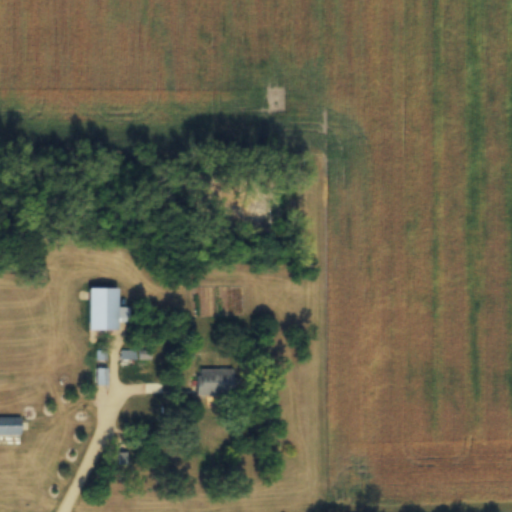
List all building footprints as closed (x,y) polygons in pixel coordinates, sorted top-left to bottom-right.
[(90,328),(90,289),(119,289),(119,328),(90,328)] [(130,348),(120,348),(120,356),(130,356),(130,348)] [(100,382),(100,366),(92,366),(92,382),(100,382)] [(194,394),(232,394),(232,367),(194,367),(194,394)] [(0,417),(21,417),(21,435),(0,435),(0,417)]
